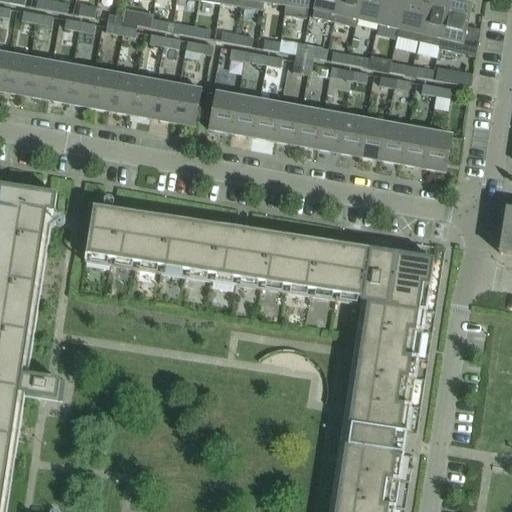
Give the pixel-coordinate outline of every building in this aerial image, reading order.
[(241,9),(242,0),(220,0),(219,6),(241,9)] [(263,4),(263,0),(242,0),(241,9),(262,12),(263,4)] [(285,0),(285,7),(283,15),(306,19),(308,0),(285,0)] [(333,24),(338,0),(315,0),(311,19),(333,24)] [(354,29),(361,0),(338,0),(333,24),(354,29)] [(377,26),(383,0),(361,0),(354,29),(355,29),(357,22),(377,26)] [(396,39),(405,0),(383,0),(377,26),(397,31),(396,39)] [(417,44),(427,0),(405,0),(396,39),(417,44)] [(438,49),(449,4),(431,0),(427,0),(417,44),(438,49)] [(51,13),(53,4),(37,1),(35,10),(51,13)] [(68,7),(53,4),(51,13),(66,16),(68,7)] [(438,49),(438,51),(475,59),(479,33),(466,29),(470,10),(471,10),(471,9),(449,4),(438,49)] [(10,12),(0,9),(0,18),(8,20),(10,12)] [(80,9),(78,18),(94,20),(95,12),(80,9)] [(123,20),(121,28),(136,31),(136,28),(150,31),(152,22),(153,16),(124,11),(123,20)] [(36,25),(38,17),(23,14),(21,23),(36,25)] [(52,19),(38,17),(36,25),(51,28),(52,19)] [(106,26),(121,28),(123,20),(108,17),(106,26)] [(78,33),(80,24),(65,22),(64,31),(78,33)] [(166,34),(167,25),(152,22),(150,31),(166,34)] [(95,27),(80,24),(78,33),(93,36),(95,27)] [(120,37),(121,28),(106,26),(105,34),(120,37)] [(179,27),(177,36),(193,38),(194,30),(179,27)] [(134,40),(136,31),(121,28),(120,37),(134,40)] [(210,33),(194,30),(193,38),(208,41),(210,33)] [(220,43),(235,46),(237,37),(221,35),(220,43)] [(163,49),(165,40),(150,37),(149,46),(163,49)] [(237,37),(235,46),(251,49),(252,40),(237,37)] [(178,51),(180,43),(165,40),(163,49),(178,51)] [(264,42),(262,51),(278,54),(279,45),(264,42)] [(200,55),(202,47),(187,44),(185,53),(200,55)] [(303,62),(305,54),(306,47),(297,46),(295,60),(303,62)] [(306,47),(305,54),(303,62),(312,64),(315,49),(306,47)] [(244,63),(245,55),(230,52),(229,61),(244,63)] [(330,64),(346,66),(347,58),(332,55),(330,64)] [(0,93),(1,94),(8,58),(0,56),(0,93)] [(265,67),(267,58),(252,56),(251,65),(265,67)] [(23,98),(29,61),(8,58),(1,94),(23,98)] [(280,70),(282,61),(267,58),(265,67),(280,70)] [(363,60),(347,58),(346,66),(361,69),(363,60)] [(370,59),(368,70),(373,71),(388,74),(390,65),(390,62),(370,59)] [(300,77),(303,62),(295,60),(292,75),(300,77)] [(44,102),(51,65),(29,61),(23,98),(44,102)] [(312,64),(303,62),(300,77),(309,78),(312,64)] [(65,106),(72,69),(51,65),(44,102),(65,106)] [(388,74),(404,77),(405,68),(390,65),(388,74)] [(86,110),(93,73),(72,69),(65,106),(86,110)] [(415,79),(431,82),(432,73),(417,70),(415,79)] [(434,83),(470,89),(472,82),(472,76),(437,70),(434,83)] [(350,83),(352,74),(337,71),(335,80),(350,83)] [(108,113),(114,77),(93,73),(86,110),(108,113)] [(367,77),(352,74),(350,83),(365,85),(367,77)] [(129,117),(136,81),(114,77),(108,113),(129,117)] [(393,90),(394,82),(380,79),(378,88),(393,90)] [(150,121),(157,85),(136,81),(129,117),(150,121)] [(409,84),(394,82),(393,90),(407,93),(409,84)] [(171,125),(178,88),(157,85),(150,121),(171,125)] [(435,98),(437,89),(422,87),(421,96),(435,98)] [(201,93),(178,88),(171,125),(194,129),(195,128),(194,128),(200,94),(201,94),(201,93)] [(452,92),(437,89),(435,98),(450,101),(452,92)] [(237,99),(214,95),(214,96),(215,97),(209,131),(208,130),(208,132),(231,136),(237,99)] [(252,140),(259,103),(237,99),(231,136),(252,140)] [(273,144),(280,107),(259,103),(252,140),(273,144)] [(294,147),(301,111),(280,107),(273,144),(294,147)] [(316,151),(322,115),(301,111),(294,147),(316,151)] [(337,155),(344,119),(322,115),(316,151),(337,155)] [(358,159),(365,122),(344,119),(337,155),(358,159)] [(379,163),(386,126),(365,122),(358,159),(379,163)] [(401,167),(407,130),(386,126),(379,163),(401,167)] [(422,171),(429,134),(407,130),(401,167),(422,171)] [(450,139),(451,140),(452,138),(429,134),(422,171),(445,175),(445,174),(444,173),(450,139)] [(27,377),(53,216),(56,196),(0,187),(0,511),(7,511),(24,398),(56,403),(60,382),(27,377)] [(511,210),(504,210),(502,222),(498,254),(511,255),(511,210)] [(92,215),(84,265),(361,307),(363,297),(387,301),(386,307),(366,304),(348,426),(406,435),(433,261),(218,228),(217,234),(93,215),(92,215)] [(394,511),(403,456),(402,456),(404,444),(406,435),(348,426),(346,435),(334,511),(394,511)]
